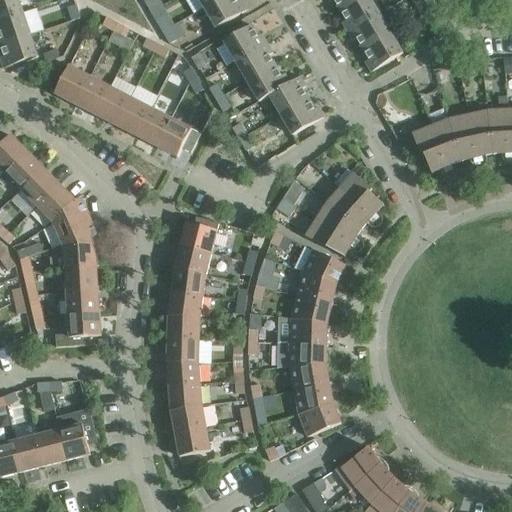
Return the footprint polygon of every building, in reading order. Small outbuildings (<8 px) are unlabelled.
[(0,0),(0,21),(23,13),(18,0),(0,0)] [(199,0),(204,8),(218,0),(199,0)] [(238,2),(237,0),(218,0),(204,8),(216,29),(230,20),(247,10),(241,0),(238,2)] [(334,0),(340,11),(357,0),(329,0),(331,2),(334,0)] [(371,0),(357,0),(340,11),(346,21),(343,23),(348,32),(379,14),(371,0)] [(422,15),(429,11),(422,0),(421,0),(415,4),(422,15)] [(80,18),(76,5),(68,8),(72,21),(80,18)] [(429,27),(435,23),(429,11),(422,15),(429,27)] [(23,13),(0,21),(0,45),(0,46),(31,35),(23,13)] [(357,39),(363,50),(391,34),(379,14),(348,32),(353,41),(357,39)] [(163,33),(170,29),(163,16),(156,20),(163,33)] [(118,24),(107,18),(103,26),(114,32),(118,24)] [(118,24),(114,32),(125,37),(129,29),(118,24)] [(224,42),(236,62),(267,44),(262,35),(259,37),(252,26),(224,42)] [(163,33),(170,44),(177,40),(170,29),(163,33)] [(391,34),(363,50),(369,60),(366,62),(371,72),(403,54),(391,34)] [(38,57),(31,35),(0,46),(4,57),(0,58),(4,69),(38,57)] [(158,45),(147,39),(143,47),(154,52),(158,45)] [(267,44),(236,62),(247,82),(276,66),(269,55),(273,54),(267,44)] [(158,45),(154,52),(165,58),(169,50),(158,45)] [(46,62),(59,58),(57,50),(44,55),(46,62)] [(199,70),(206,67),(199,54),(192,58),(199,70)] [(185,63),(178,60),(167,81),(174,84),(185,63)] [(247,82),(259,102),(290,84),(290,83),(284,74),(281,76),(276,66),(247,82)] [(55,95),(76,105),(90,77),(69,67),(55,95)] [(184,72),(190,82),(197,78),(191,68),(184,72)] [(110,88),(90,77),(76,105),(96,116),(110,88)] [(270,96),(281,115),(309,99),(303,89),(306,87),(300,77),(290,83),(290,84),(259,102),(270,96)] [(197,78),(190,82),(197,94),(204,90),(197,78)] [(216,100),(223,96),(216,84),(209,88),(216,100)] [(96,116),(116,126),(131,98),(110,88),(96,116)] [(216,100),(223,112),(230,108),(223,96),(216,100)] [(116,126),(136,137),(151,109),(131,98),(116,126)] [(309,99),(281,115),(293,136),(324,118),(318,108),(315,109),(309,99)] [(136,137),(157,147),(171,119),(151,109),(136,137)] [(494,155),(493,145),(489,111),(469,116),(480,169),(482,168),(483,168),(484,167),(485,166),(486,165),(486,164),(487,163),(487,161),(487,160),(487,159),(486,157),(494,155)] [(508,111),(489,111),(493,145),(494,155),(502,155),(502,158),(503,159),(503,161),(504,162),(505,163),(506,164),(508,164),(509,164),(511,164),(508,111)] [(469,116),(450,120),(460,153),(462,162),(470,161),(470,162),(471,164),(472,165),(472,166),(473,167),(475,168),(476,168),(477,169),(479,169),(480,169),(469,116)] [(171,119),(157,147),(178,158),(182,149),(191,154),(201,135),(171,119)] [(460,153),(450,120),(432,127),(451,177),(453,177),(454,176),(455,175),(456,174),(456,172),(456,171),(457,169),(456,168),(456,167),(456,165),(462,162),(460,153)] [(232,128),(239,140),(246,136),(240,124),(232,128)] [(451,177),(432,127),(413,135),(425,167),(429,165),(432,174),(440,171),(441,173),(441,174),(442,175),(443,176),(444,177),(446,177),(447,178),(449,178),(450,178),(451,177)] [(239,140),(246,151),(253,147),(246,136),(239,140)] [(0,146),(0,169),(5,175),(27,152),(16,141),(13,144),(8,139),(0,146)] [(43,169),(27,152),(5,175),(21,191),(43,169)] [(37,207),(60,185),(43,169),(21,191),(37,207)] [(380,197),(361,180),(354,174),(342,190),(380,225),(381,224),(382,223),(382,221),(383,220),(382,218),(382,217),(382,216),(381,214),(378,212),(384,206),(377,200),(380,197)] [(60,185),(37,207),(53,223),(76,201),(60,185)] [(285,198),(284,199),(295,206),(295,205),(302,194),(292,188),(285,198)] [(327,204),(355,224),(362,230),(368,225),(370,227),(371,227),(373,228),(374,228),(375,228),(377,227),(378,227),(379,226),(380,225),(342,190),(328,203),(327,204)] [(58,235),(91,220),(81,198),(76,201),(53,223),(58,235)] [(284,199),(277,211),(289,219),(297,207),(295,206),(284,199)] [(362,230),(355,224),(327,204),(317,220),(362,249),(363,248),(363,247),(363,245),(363,244),(363,242),(362,241),(362,240),(361,239),(358,237),(362,230)] [(187,224),(181,246),(211,254),(219,223),(197,218),(195,226),(187,224)] [(58,235),(64,247),(95,245),(101,242),(91,220),(58,235)] [(317,220),(306,237),(337,254),(345,258),(349,251),(352,252),(353,253),(355,253),(356,253),(358,253),(359,252),(360,251),(361,250),(362,249),(317,220)] [(15,238),(10,234),(6,230),(0,236),(9,245),(15,238)] [(278,248),(283,236),(275,233),(270,244),(278,248)] [(97,267),(95,245),(64,247),(55,250),(55,257),(64,257),(65,270),(97,267)] [(9,256),(1,246),(0,246),(0,259),(0,260),(9,256)] [(206,275),(211,254),(181,246),(175,268),(206,275)] [(29,247),(17,252),(20,260),(29,257),(32,256),(29,247)] [(258,253),(250,251),(247,263),(255,265),(258,253)] [(337,285),(346,266),(313,251),(305,269),(304,273),(337,285)] [(9,256),(0,260),(9,271),(16,266),(9,256)] [(265,259),(259,274),(256,287),(264,289),(277,292),(280,281),(273,279),(276,263),(265,259)] [(24,277),(33,275),(30,263),(22,265),(24,277)] [(255,265),(247,263),(244,275),(252,277),(255,265)] [(98,290),(97,268),(65,270),(67,293),(98,290)] [(175,268),(172,293),(203,297),(206,277),(206,275),(175,268)] [(297,297),(332,305),(337,285),(304,273),(297,297)] [(24,277),(27,290),(36,288),(33,275),(24,277)] [(253,299),(261,301),(264,289),(256,287),(253,299)] [(23,300),(21,289),(12,291),(15,303),(23,300)] [(67,293),(68,315),(100,313),(98,290),(67,293)] [(248,291),(240,290),(238,302),(246,303),(248,291)] [(200,319),(203,297),(172,293),(169,316),(200,319)] [(291,320),(328,324),(332,305),(297,297),(291,320)] [(23,300),(15,303),(18,315),(26,313),(23,300)] [(246,303),(238,302),(236,314),(244,315),(246,303)] [(33,318),(42,316),(39,304),(31,306),(33,318)] [(101,336),(100,313),(68,315),(70,335),(56,336),(57,348),(90,346),(89,337),(101,336)] [(33,318),(36,330),(45,328),(42,316),(33,318)] [(169,317),(168,340),(200,341),(200,319),(169,316),(169,317)] [(278,344),(327,345),(328,324),(291,320),(279,318),(278,344)] [(243,330),(235,330),(235,342),(243,342),(243,330)] [(249,330),(249,343),(257,343),(257,330),(249,330)] [(199,363),(200,341),(168,340),(167,363),(199,363)] [(243,342),(235,342),(234,355),(242,355),(243,342)] [(248,355),(256,355),(257,343),(249,343),(248,355)] [(290,368),(326,365),(327,345),(278,344),(277,369),(290,368)] [(167,363),(169,387),(201,385),(199,364),(199,363),(167,363)] [(330,385),(326,365),(290,368),(295,391),(330,385)] [(243,369),(235,370),(236,382),(244,381),(243,369)] [(244,381),(236,382),(237,394),(245,394),(244,381)] [(63,391),(62,382),(48,383),(50,392),(63,391)] [(38,393),(50,392),(48,383),(37,384),(38,393)] [(202,407),(201,385),(169,387),(171,411),(202,407)] [(253,399),(261,397),(259,385),(251,387),(253,399)] [(295,391),(301,417),(334,405),(330,385),(295,391)] [(19,401),(15,393),(4,397),(6,406),(19,401)] [(256,411),(263,410),(261,397),(253,399),(256,411)] [(334,405),(301,417),(301,419),(308,438),(341,425),(334,405)] [(171,412),(176,434),(206,428),(202,407),(171,411),(171,412)] [(249,408),(241,409),(243,421),(251,420),(249,408)] [(57,418),(60,430),(68,461),(90,455),(88,446),(98,443),(89,410),(57,418)] [(251,420),(243,421),(246,434),(253,432),(251,420)] [(211,452),(206,428),(176,434),(179,450),(183,449),(184,457),(211,452)] [(46,466),(68,461),(60,430),(38,436),(46,466)] [(38,436),(15,442),(23,472),(46,466),(38,436)] [(23,472),(15,442),(0,445),(0,474),(1,478),(23,472)] [(266,450),(270,462),(279,459),(274,447),(266,450)] [(370,448),(337,472),(336,470),(328,476),(343,497),(348,493),(382,465),(370,448)] [(360,492),(372,505),(396,480),(382,465),(348,493),(352,499),(360,492)] [(396,511),(411,493),(396,480),(372,505),(364,511),(396,511)] [(324,501),(314,484),(302,491),(312,508),(315,511),(325,511),(329,509),(324,503),(326,502),(324,501)] [(423,511),(428,504),(411,493),(396,511),(423,511)] [(306,511),(308,511),(297,494),(283,503),(289,511),(306,511)]
